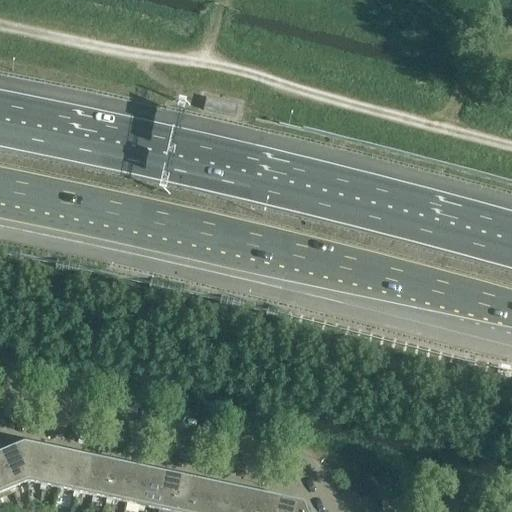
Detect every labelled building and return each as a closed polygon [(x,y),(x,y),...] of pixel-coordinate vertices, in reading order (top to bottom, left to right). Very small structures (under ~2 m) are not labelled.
[(27,483),(23,446),(0,455),(0,462),(11,490),(27,483)] [(44,487),(51,452),(23,446),(27,483),(44,487)] [(60,490),(68,455),(51,452),(44,487),(60,490)] [(76,494),(84,459),(68,455),(60,490),(76,494)] [(93,497),(100,462),(84,459),(76,494),(93,497)] [(0,494),(11,490),(0,462),(0,494)] [(109,501),(117,466),(100,462),(93,497),(109,501)] [(126,504),(133,469),(117,466),(109,501),(126,504)] [(142,508),(150,473),(133,469),(126,504),(142,508)] [(159,511),(166,476),(150,473),(142,508),(159,511)] [(176,511),(183,480),(166,476),(159,511),(158,511),(176,511)] [(193,511),(199,483),(183,480),(176,511),(193,511)] [(210,511),(216,487),(199,483),(193,511),(210,511)] [(227,511),(232,491),(216,487),(210,511),(227,511)] [(244,511),(249,494),(232,491),(227,511),(244,511)] [(261,511),(265,498),(249,494),(244,511),(261,511)] [(279,511),(281,501),(265,498),(261,511),(279,511)] [(296,511),(298,505),(281,501),(279,511),(296,511)]
